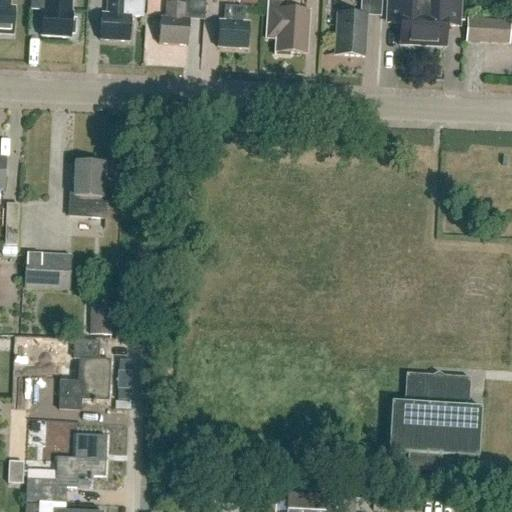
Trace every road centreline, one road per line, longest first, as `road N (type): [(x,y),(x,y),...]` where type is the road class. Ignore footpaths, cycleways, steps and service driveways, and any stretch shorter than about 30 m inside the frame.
road 1 (unclassified): [(0,89),(511,114)]
road 2 (residential): [(136,356),(131,511)]
